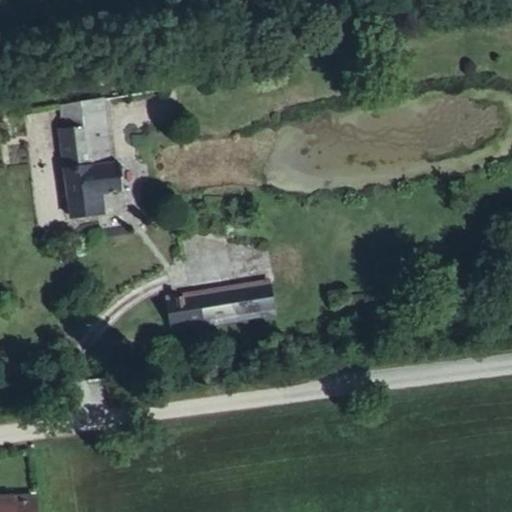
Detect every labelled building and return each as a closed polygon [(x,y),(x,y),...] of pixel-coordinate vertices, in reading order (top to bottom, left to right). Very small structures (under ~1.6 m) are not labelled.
[(128,168),(117,113),(102,115),(110,174),(114,175),(113,170),(128,168)] [(102,115),(73,120),(80,180),(110,174),(102,115)] [(110,174),(80,180),(84,181),(88,212),(119,206),(114,175),(110,174)] [(122,221),(119,206),(88,212),(90,225),(122,221)] [(270,294),(234,300),(238,328),(273,323),(270,294)]
